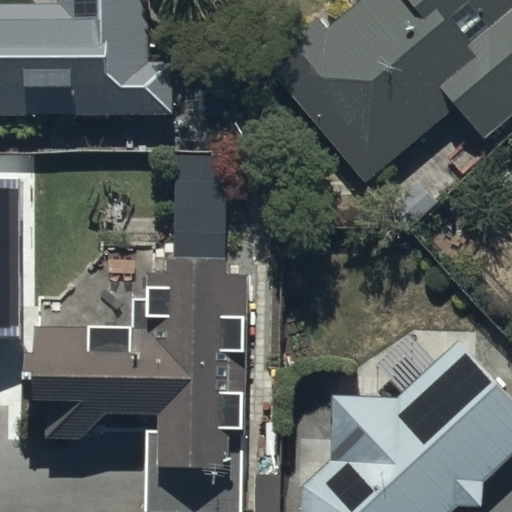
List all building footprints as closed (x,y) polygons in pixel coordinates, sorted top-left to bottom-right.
[(0,0),(0,106),(178,105),(178,54),(154,54),(153,0),(0,0)] [(511,0),(355,0),(280,64),(370,175),(461,97),(492,133),(511,116),(511,0)] [(228,154),(178,154),(178,258),(145,258),(145,289),(139,289),(139,310),(101,310),(101,314),(32,315),(33,395),(53,395),(53,432),(86,432),(114,398),(170,400),(170,422),(153,422),(150,506),(245,509),(248,413),(253,414),(257,257),(227,255),(228,154)] [(0,182),(0,340),(22,340),(22,182),(0,182)] [(511,451),(511,384),(464,333),(404,389),(345,384),(338,450),(308,477),(307,511),(455,511),(468,500),(488,499),(487,474),(511,451)]
